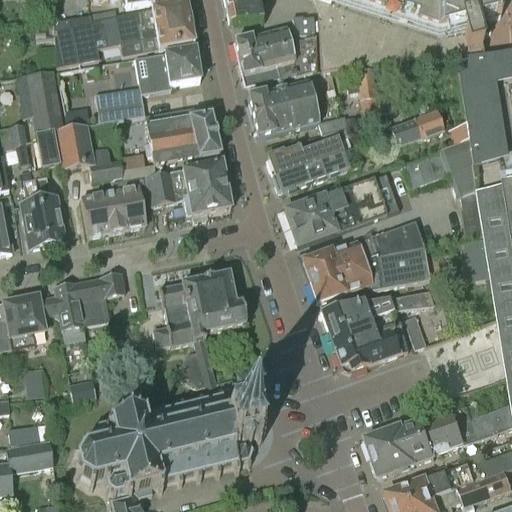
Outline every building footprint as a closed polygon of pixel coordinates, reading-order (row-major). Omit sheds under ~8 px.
[(88,0),(89,3),(114,0),(122,0),(124,14),(145,10),(145,12),(181,6),(180,1),(183,1),(182,0),(88,0)] [(260,28),(254,0),(222,0),(228,29),(260,28)] [(309,0),(311,5),(316,6),(317,21),(322,20),(322,27),(316,27),(320,77),(481,56),(477,40),(489,37),(486,25),(499,22),(485,0),(309,0)] [(89,21),(75,24),(67,25),(52,28),(55,74),(98,65),(96,55),(118,50),(121,63),(157,56),(157,57),(190,50),(190,51),(193,50),(185,9),(115,23),(93,27),(90,28),(89,21)] [(91,19),(93,27),(115,23),(114,15),(91,19)] [(238,69),(314,49),(314,44),(312,22),(301,23),(301,22),(290,23),(293,33),(284,35),(283,35),(232,47),(238,69)] [(314,49),(238,69),(243,90),(293,77),(294,82),(315,77),(314,49)] [(170,96),(169,92),(199,87),(194,55),(163,60),(163,61),(133,66),(133,67),(146,65),(150,85),(137,87),(138,94),(93,102),(98,130),(144,123),(140,101),(170,96)] [(462,116),(490,111),(482,60),(454,63),(462,116)] [(371,74),(355,77),(356,86),(358,98),(359,108),(374,106),(373,89),(371,74)] [(60,129),(51,77),(15,83),(22,124),(31,123),(40,173),(58,170),(52,137),(66,135),(64,128),(60,129)] [(356,86),(345,88),(347,100),(358,98),(356,86)] [(374,106),(376,121),(391,119),(387,87),(373,89),(374,106)] [(317,129),(307,91),(306,88),(246,103),(256,144),(317,129)] [(490,111),(462,116),(465,130),(467,142),(467,146),(471,170),(498,163),(490,111)] [(432,118),(410,126),(418,147),(439,140),(441,139),(439,136),(432,118)] [(120,175),(122,186),(144,183),(154,181),(152,171),(218,160),(213,140),(208,121),(144,132),(148,152),(152,169),(120,175)] [(320,138),(344,134),(341,124),(317,129),(320,138)] [(418,147),(410,126),(388,135),(396,155),(418,147)] [(0,135),(0,148),(2,157),(28,152),(24,129),(6,133),(6,134),(0,135)] [(451,148),(467,142),(465,130),(447,137),(451,148)] [(90,155),(86,131),(66,135),(52,137),(58,170),(60,177),(88,173),(91,189),(111,185),(111,188),(122,186),(120,175),(119,166),(109,167),(106,152),(90,155)] [(344,134),(320,138),(323,148),(299,157),(298,153),(267,164),(268,165),(265,168),(270,183),(341,158),(337,146),(349,143),(349,134),(346,134),(344,134)] [(474,198),(469,171),(471,170),(467,146),(437,156),(437,158),(445,180),(454,204),(458,203),(474,198)] [(342,160),(341,158),(270,183),(275,197),(280,198),(280,200),(359,172),(353,156),(342,160)] [(380,205),(445,180),(437,158),(371,181),(372,184),(379,203),(380,205)] [(154,181),(144,183),(149,207),(224,192),(219,168),(154,181)] [(33,186),(45,252),(63,249),(54,203),(48,204),(44,183),(33,186)] [(511,183),(501,187),(511,254),(511,183)] [(379,203),(372,184),(283,216),(289,235),(379,203)] [(45,252),(33,186),(21,188),(25,208),(19,209),(28,256),(45,252)] [(229,216),(224,192),(149,207),(150,212),(181,206),(184,223),(189,222),(189,223),(191,223),(192,227),(205,225),(204,220),(229,216)] [(115,238),(144,232),(136,193),(108,199),(115,238)] [(0,197),(0,261),(11,259),(3,216),(11,214),(8,196),(0,197)] [(482,243),(474,198),(458,203),(465,246),(482,243)] [(115,238),(108,199),(79,204),(86,243),(115,238)] [(380,205),(379,203),(289,235),(296,253),(385,221),(380,205)] [(372,264),(423,254),(413,227),(301,268),(307,286),(372,264)] [(490,285),(483,246),(460,250),(466,289),(490,285)] [(372,264),(307,286),(315,309),(367,290),(370,296),(428,286),(423,254),(372,264)] [(72,290),(80,332),(107,327),(102,304),(123,300),(119,280),(72,290)] [(194,348),(203,346),(201,340),(244,330),(239,309),(234,310),(227,280),(157,295),(165,333),(150,336),(154,354),(168,351),(169,354),(194,348)] [(53,302),(37,305),(40,322),(52,319),(58,324),(61,336),(60,336),(62,350),(83,346),(80,332),(72,290),(52,294),(53,302)] [(396,304),(400,316),(434,312),(430,298),(396,304)] [(40,322),(37,305),(36,301),(1,308),(4,325),(0,325),(0,357),(33,351),(30,339),(43,337),(40,322)] [(326,336),(391,318),(387,305),(319,316),(326,336)] [(397,334),(391,318),(326,336),(333,357),(397,334)] [(414,322),(402,326),(413,355),(413,356),(423,352),(425,351),(414,322)] [(397,334),(333,357),(339,374),(342,373),(348,376),(349,379),(406,358),(397,334)] [(203,346),(194,348),(196,358),(186,360),(173,382),(194,395),(203,392),(207,408),(201,409),(200,404),(196,405),(197,411),(182,414),(181,409),(177,409),(178,415),(163,419),(162,413),(158,414),(159,420),(144,423),(141,414),(138,415),(139,420),(131,422),(130,417),(115,420),(116,425),(109,427),(108,422),(105,423),(107,431),(97,434),(95,432),(93,434),(95,435),(92,440),(90,440),(89,442),(92,442),(94,451),(81,454),(75,464),(71,465),(70,469),(73,468),(76,480),(73,483),(76,485),(78,483),(88,489),(88,493),(91,493),(92,490),(102,487),(103,491),(104,491),(105,495),(103,498),(105,500),(106,498),(111,500),(111,503),(113,504),(113,501),(123,499),(125,504),(108,508),(108,511),(140,511),(140,510),(139,511),(137,503),(150,500),(149,495),(156,494),(156,496),(160,496),(159,493),(160,493),(159,490),(175,486),(177,491),(180,490),(179,485),(195,481),(196,486),(199,485),(198,481),(213,477),(214,481),(218,480),(217,476),(233,472),(234,477),(237,476),(236,471),(245,469),(247,471),(249,469),(247,467),(249,459),(252,459),(252,456),(249,457),(246,454),(248,453),(251,449),(250,448),(255,446),(256,451),(260,450),(259,448),(261,448),(260,444),(262,443),(261,440),(257,441),(253,422),(257,421),(256,418),(254,418),(253,415),(251,415),(250,413),(246,414),(247,418),(241,419),(240,415),(237,416),(234,402),(236,400),(235,398),(233,399),(230,386),(214,390),(203,346)] [(40,400),(40,372),(22,373),(22,400),(40,400)] [(0,419),(8,419),(7,408),(0,409),(0,408),(0,419)] [(451,417),(420,428),(426,445),(372,465),(379,484),(433,464),(432,459),(435,458),(436,460),(462,451),(462,452),(511,433),(511,422),(510,410),(478,422),(474,410),(451,418),(451,417)] [(426,445),(420,428),(419,426),(365,446),(372,465),(426,445)] [(46,449),(46,448),(43,430),(6,435),(9,454),(46,449)] [(46,449),(9,454),(4,455),(5,469),(7,469),(8,481),(51,474),(48,447),(46,448),(46,449)] [(462,475),(451,479),(457,494),(511,473),(511,456),(482,468),(462,475)] [(462,475),(481,468),(478,458),(458,465),(462,475)] [(7,469),(5,469),(0,469),(0,485),(9,485),(8,481),(7,469)] [(457,495),(456,495),(461,509),(462,511),(472,511),(472,510),(511,497),(511,496),(511,473),(457,494),(457,495)] [(457,495),(457,494),(451,479),(426,488),(425,485),(384,500),(388,511),(409,511),(456,495),(457,495)] [(0,501),(11,500),(9,485),(0,485),(0,501)] [(456,495),(409,511),(451,511),(461,509),(456,495)]
